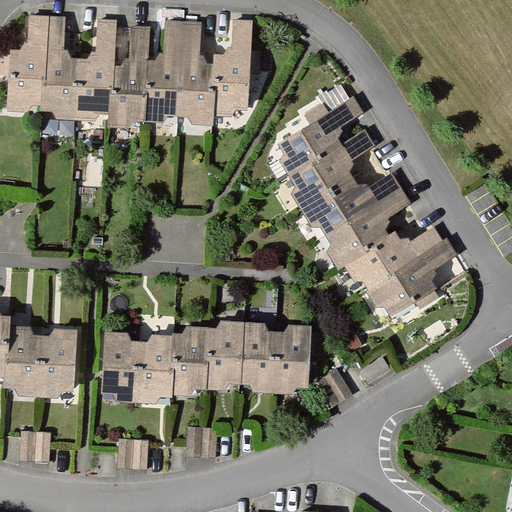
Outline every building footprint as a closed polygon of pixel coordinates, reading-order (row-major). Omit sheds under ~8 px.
[(67,16),(30,13),(28,40),(21,47),(12,46),(8,109),(28,110),(34,102),(41,102),(41,108),(53,109),(57,117),(95,119),(100,110),(109,110),(108,124),(130,126),(135,118),(164,121),(169,113),(189,115),(193,123),(215,124),(216,114),(232,115),(238,106),(250,107),(254,19),(234,18),(233,45),(225,53),(215,52),(214,61),(209,61),(205,53),(201,53),(203,21),(166,19),(164,49),(160,50),(157,57),(149,57),(151,26),(132,24),(130,56),(126,56),(122,63),(115,63),(118,18),(98,17),(96,49),(93,49),(88,56),(72,55),(68,48),(64,48),(67,16)] [(364,114),(354,96),(279,140),(286,150),(280,159),(297,183),(293,193),(313,225),(321,224),(332,242),(328,249),(340,268),(346,264),(357,279),(364,278),(369,287),(367,289),(377,305),(385,304),(392,314),(416,300),(421,309),(440,297),(436,288),(439,286),(434,279),(437,270),(437,267),(459,254),(447,237),(443,239),(435,226),(411,239),(409,236),(402,236),(397,228),(391,232),(388,227),(391,220),(390,217),(413,203),(393,172),(370,185),(368,182),(359,182),(352,169),(356,161),(354,159),(376,145),(365,128),(343,143),(340,137),(344,128),(342,125),(364,114)] [(0,374),(5,375),(4,385),(16,385),(19,394),(59,396),(64,389),(74,390),(77,327),(55,326),(50,334),(35,332),(31,324),(11,323),(12,313),(2,313),(0,308),(0,374)] [(129,330),(106,329),(102,391),(113,392),(118,399),(156,401),(161,394),(173,396),(175,393),(191,393),(196,386),(226,388),(231,381),(251,382),(254,390),(294,392),(298,385),(310,386),(313,324),(290,322),(286,329),(270,329),(267,321),(223,319),(217,326),(187,324),(183,331),(174,330),(173,334),(153,332),(148,339),(132,338),(129,330)] [(343,366),(319,377),(332,403),(356,392),(343,366)] [(55,429),(24,427),(22,455),(53,457),(55,429)] [(120,464),(150,465),(152,437),(122,435),(120,464)]
